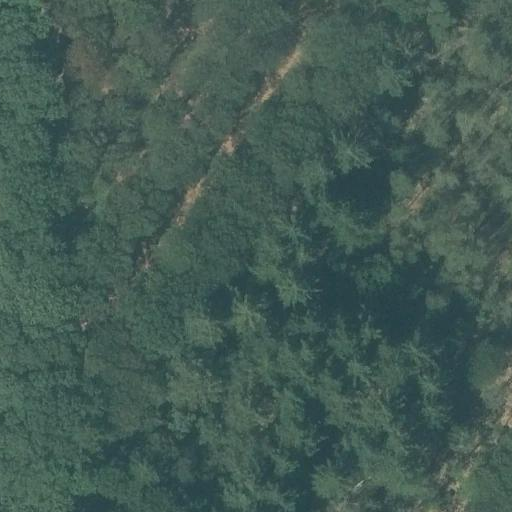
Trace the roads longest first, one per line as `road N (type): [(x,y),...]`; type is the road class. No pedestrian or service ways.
road 1 (track): [(390,0),(42,509)]
road 2 (track): [(0,100),(42,511)]
